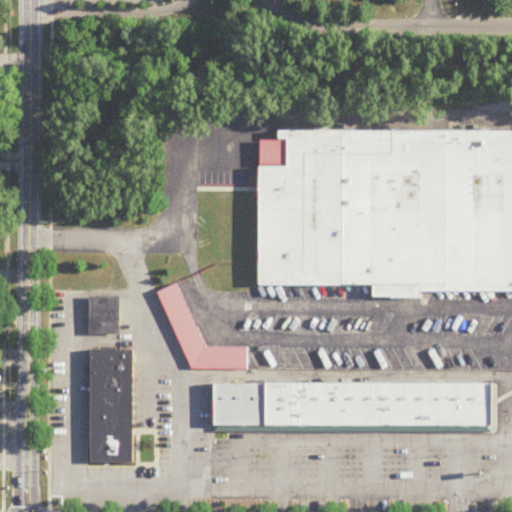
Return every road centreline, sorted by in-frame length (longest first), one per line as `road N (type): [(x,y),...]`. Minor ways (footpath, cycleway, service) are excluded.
road 1 (tertiary): [(28,0),(26,511)]
road 2 (residential): [(28,5),(51,13),(134,14),(192,0),(28,5)]
road 3 (residential): [(266,0),(313,24),(511,29)]
